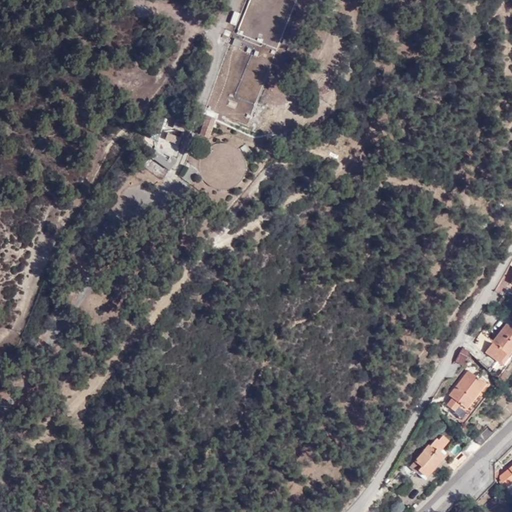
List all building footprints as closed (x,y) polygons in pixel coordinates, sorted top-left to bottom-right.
[(207,136),(215,118),(205,114),(199,133),(207,136)] [(185,125),(176,121),(174,127),(183,130),(185,125)] [(180,137),(171,134),(169,140),(178,143),(180,137)] [(160,154),(155,158),(170,170),(177,160),(170,155),(167,159),(160,154)] [(511,328),(504,322),(493,336),(482,351),(476,360),(488,371),(497,360),(500,363),(511,347),(511,328)] [(482,351),(493,336),(484,330),(474,345),(482,351)] [(463,347),(454,360),(461,364),(468,352),(463,347)] [(447,405),(455,411),(459,405),(464,407),(484,382),(468,370),(446,397),(450,400),(447,405)] [(459,405),(455,411),(453,413),(461,419),(488,386),(484,382),(464,407),(459,405)] [(475,437),(481,442),(495,428),(489,423),(475,437)] [(437,439),(415,463),(422,469),(419,472),(425,477),(431,469),(432,471),(446,456),(440,450),(443,447),(449,441),(443,435),(438,440),(437,439)] [(449,452),(443,447),(440,450),(446,456),(449,452)] [(447,464),(453,470),(465,458),(459,451),(447,464)] [(422,469),(415,463),(409,469),(416,475),(419,472),(422,469)] [(511,463),(500,473),(500,480),(505,485),(511,479),(511,463)]
